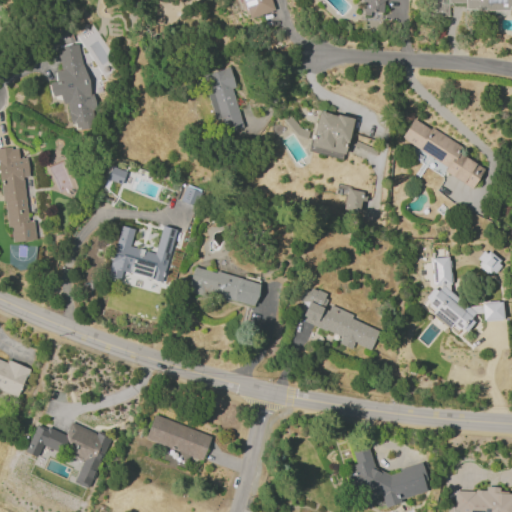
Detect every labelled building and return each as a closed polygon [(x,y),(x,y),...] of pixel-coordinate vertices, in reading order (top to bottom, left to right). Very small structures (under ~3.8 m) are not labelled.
[(273,10),(269,0),(238,0),(244,19),(273,10)] [(356,0),(370,29),(382,24),(378,13),(385,10),(381,1),(383,0),(356,0)] [(447,7),(508,10),(508,6),(511,6),(511,0),(427,0),(427,16),(447,17),(447,7)] [(56,48),(60,70),(54,71),(56,82),(48,83),(51,96),(59,95),(61,104),(65,103),(71,127),(96,122),(79,43),(56,48)] [(241,128),(231,88),(234,87),(229,67),(201,75),(217,134),(241,128)] [(352,117),(316,111),(309,151),(344,158),(352,117)] [(462,146),(412,117),(400,138),(446,165),(442,172),(471,188),(483,167),(458,153),(462,146)] [(0,148),(0,176),(7,242),(34,239),(32,221),(27,221),(22,176),(28,176),(26,157),(17,158),(16,147),(0,148)] [(125,171),(110,166),(105,179),(120,184),(125,171)] [(200,189),(185,183),(178,201),(193,207),(200,189)] [(342,206),(359,211),(364,192),(347,188),(342,206)] [(106,278),(118,281),(121,271),(161,281),(171,238),(177,240),(180,230),(160,226),(154,252),(128,246),(133,229),(119,225),(106,278)] [(478,255),(479,271),(498,270),(496,253),(478,255)] [(500,301),(465,305),(451,292),(447,256),(429,258),(432,287),(425,295),(425,302),(431,307),(432,315),(447,328),(452,324),(459,330),(466,330),(471,323),(470,314),(481,313),(482,321),(502,319),(500,301)] [(259,284),(193,265),(187,289),(252,307),(259,284)] [(294,318),(340,336),(337,343),(351,349),(353,343),(370,350),(378,328),(324,306),(328,296),(303,286),(297,300),(300,301),(294,318)] [(0,358),(0,389),(17,396),(28,369),(0,358)] [(210,435),(153,414),(144,439),(201,460),(210,435)] [(89,485),(109,437),(96,432),(95,433),(69,422),(63,435),(35,423),(23,452),(36,457),(41,443),(82,460),(74,479),(89,485)] [(419,462),(375,474),(367,446),(351,450),(354,464),(344,467),(351,494),(378,487),(383,504),(427,492),(419,462)] [(445,511),(511,511),(511,493),(498,493),(498,487),(484,486),(483,492),(453,489),(452,503),(447,503),(445,511)]
